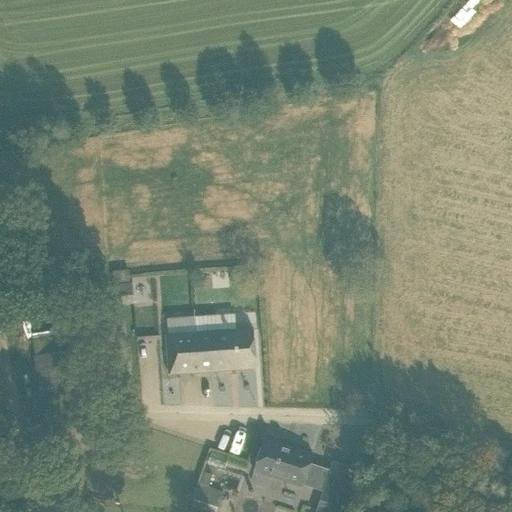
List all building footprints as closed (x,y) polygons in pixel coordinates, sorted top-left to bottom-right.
[(131,282),(127,283),(126,271),(112,272),(113,284),(112,284),(114,306),(134,305),(133,295),(140,295),(140,301),(152,300),(150,282),(139,283),(139,285),(132,285),(131,282)] [(23,332),(43,329),(42,321),(21,325),(23,332)] [(167,375),(255,369),(252,329),(165,335),(167,375)] [(70,351),(66,351),(63,333),(30,339),(39,398),(77,392),(70,351)] [(302,487),(312,455),(263,439),(252,471),(302,487)] [(319,501),(336,506),(349,467),(331,461),(319,501)] [(202,472),(198,485),(206,488),(211,475),(202,472)] [(217,508),(222,493),(206,488),(198,485),(196,484),(191,498),(217,508)]
